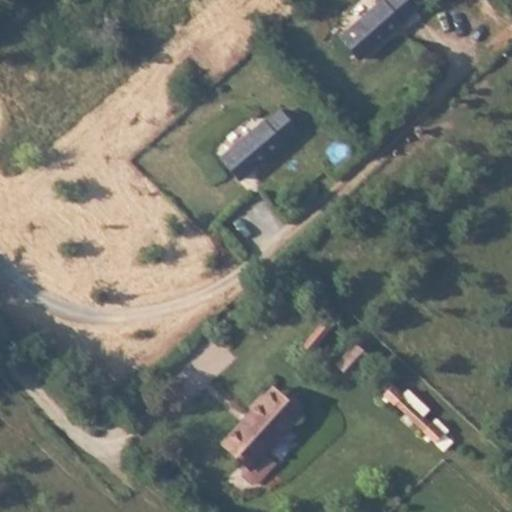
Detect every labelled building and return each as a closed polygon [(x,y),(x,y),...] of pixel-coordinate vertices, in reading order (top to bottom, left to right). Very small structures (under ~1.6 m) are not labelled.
[(341,0),(319,19),(338,40),(383,0),(341,0)] [(242,105),(200,142),(218,163),(274,113),(258,94),(243,106),(242,105)] [(333,326),(315,347),(328,359),(346,338),(333,326)] [(250,370),(239,383),(253,395),(264,382),(250,370)] [(239,383),(200,427),(228,452),(278,395),(264,382),(253,395),(239,383)]
